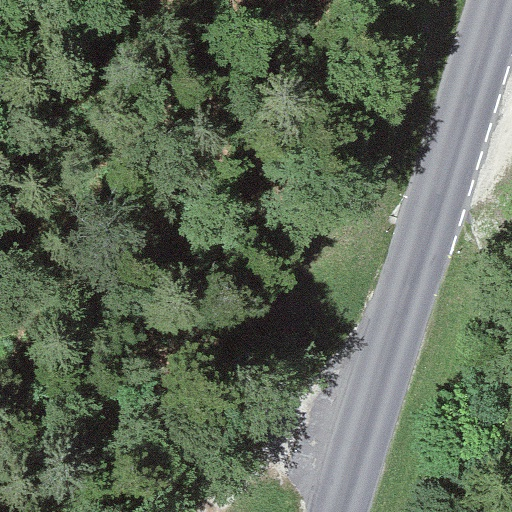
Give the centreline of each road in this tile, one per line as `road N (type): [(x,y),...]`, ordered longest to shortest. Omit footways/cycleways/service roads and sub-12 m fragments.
road 1 (tertiary): [(348,511),(506,0)]
road 2 (track): [(240,511),(401,337)]
